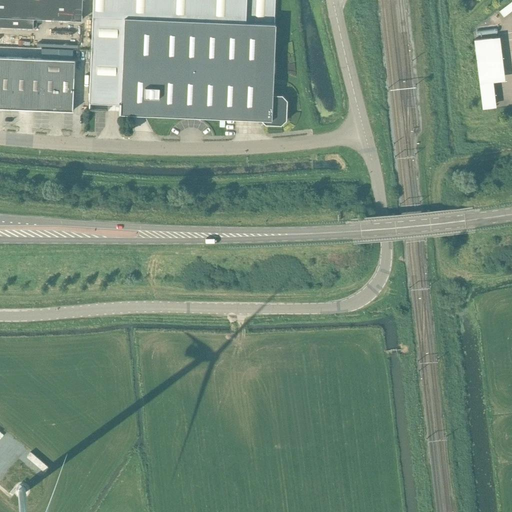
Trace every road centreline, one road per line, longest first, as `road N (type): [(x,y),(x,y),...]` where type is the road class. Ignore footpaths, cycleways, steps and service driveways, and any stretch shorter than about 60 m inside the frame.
road 1 (unclassified): [(0,315),(323,309),(358,301),(377,283),(384,255),(364,135)]
road 2 (unclassified): [(364,135),(172,151),(0,138)]
road 3 (primary): [(264,235),(0,219)]
road 4 (primary): [(0,240),(264,235)]
road 5 (primary): [(358,232),(511,215)]
road 6 (unclassified): [(364,135),(332,0)]
